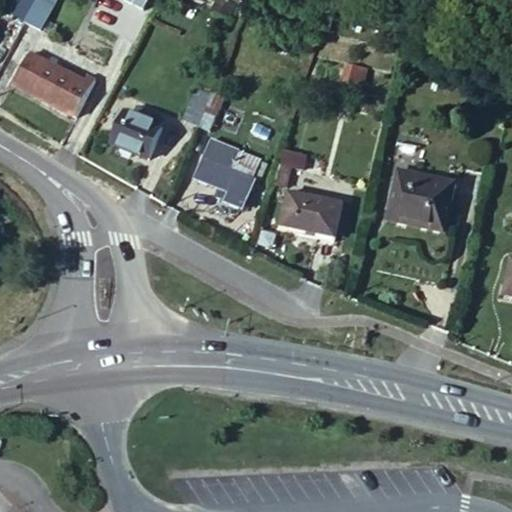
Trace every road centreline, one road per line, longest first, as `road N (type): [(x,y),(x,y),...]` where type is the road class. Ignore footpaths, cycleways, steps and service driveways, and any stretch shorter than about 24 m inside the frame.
road 1 (primary): [(511,418),(280,363),(148,356)]
road 2 (secondary): [(97,232),(62,369)]
road 3 (secondary): [(148,356),(125,254),(97,232)]
road 4 (secondary): [(0,141),(47,169),(97,232)]
